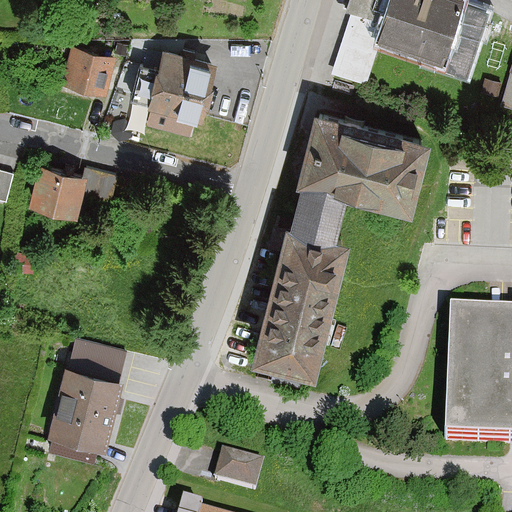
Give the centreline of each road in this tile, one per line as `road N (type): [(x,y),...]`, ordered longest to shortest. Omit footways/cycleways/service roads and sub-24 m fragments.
road 1 (residential): [(252,187),(188,378),(130,511)]
road 2 (residential): [(511,263),(461,265),(446,278),(391,396),(367,407),(282,406)]
road 3 (residential): [(252,187),(0,125)]
road 4 (residential): [(309,0),(252,187)]
